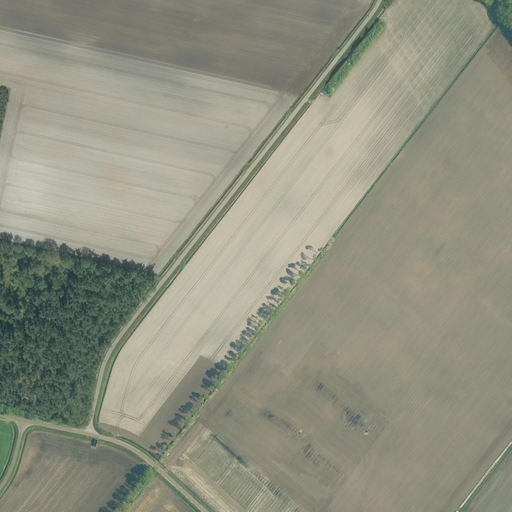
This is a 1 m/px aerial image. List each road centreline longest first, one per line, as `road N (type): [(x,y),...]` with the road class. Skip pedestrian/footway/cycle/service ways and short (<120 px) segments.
road 1 (unclassified): [(87,434),(104,361),(119,336),(379,0)]
road 2 (unclassified): [(204,511),(134,450),(87,434)]
